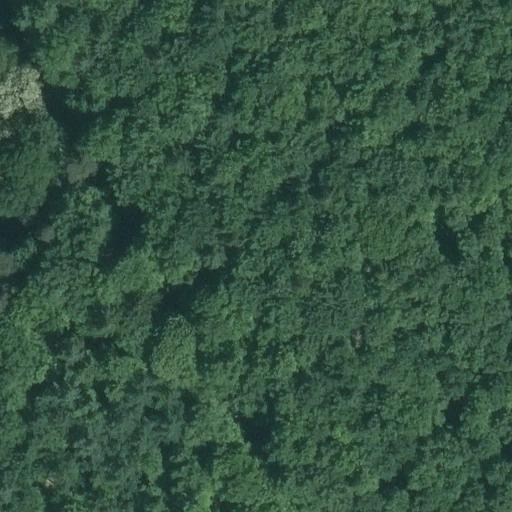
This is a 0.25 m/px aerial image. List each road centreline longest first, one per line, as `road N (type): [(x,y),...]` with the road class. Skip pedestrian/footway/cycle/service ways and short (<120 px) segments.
road 1 (track): [(296,511),(20,0)]
road 2 (track): [(0,346),(160,259)]
